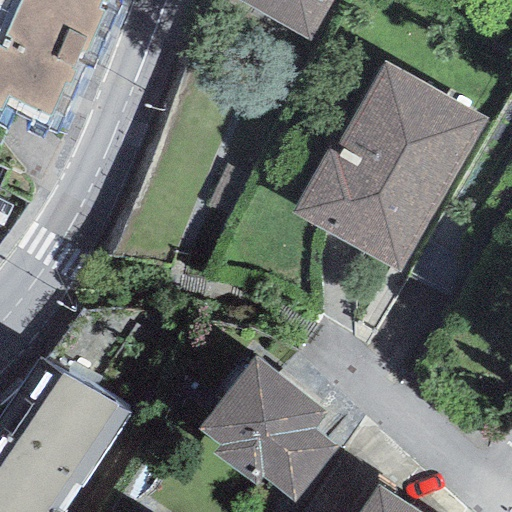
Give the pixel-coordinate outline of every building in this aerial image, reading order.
[(13,0),(0,31),(0,100),(7,86),(55,108),(103,0),(13,0)] [(328,0),(266,0),(314,26),(328,0)] [(383,52),(297,200),(398,259),(484,111),(383,52)] [(0,511),(59,511),(132,407),(36,341),(0,392),(0,511)] [(253,347),(196,418),(217,435),(212,442),(256,477),(261,471),(295,498),(341,440),(313,418),(325,404),(253,347)] [(433,511),(375,473),(348,511),(433,511)] [(152,511),(136,501),(128,511),(152,511)]
